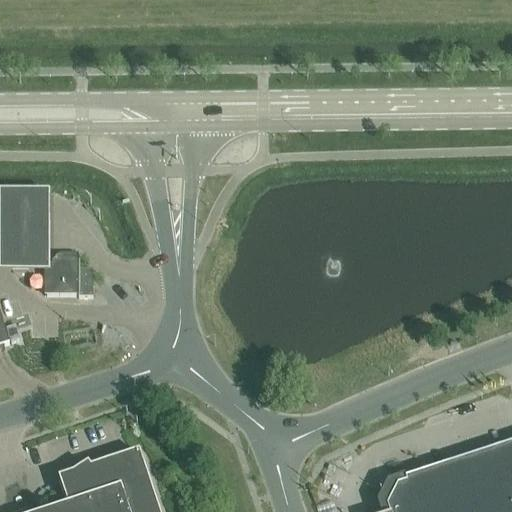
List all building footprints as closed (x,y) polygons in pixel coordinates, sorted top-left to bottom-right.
[(46,192),(0,191),(0,271),(46,272),(46,192)] [(79,273),(79,258),(78,258),(78,260),(60,259),(50,270),(46,274),(46,276),(46,298),(78,298),(78,300),(92,300),(92,273),(79,273)] [(0,348),(8,346),(0,319),(0,348)] [(12,328),(5,330),(10,346),(16,344),(12,328)] [(511,511),(511,448),(405,484),(406,488),(397,491),(386,511),(511,511)] [(156,511),(138,456),(89,472),(87,469),(73,478),(58,483),(67,510),(60,511),(156,511)] [(35,486),(27,489),(34,508),(41,505),(35,486)]
